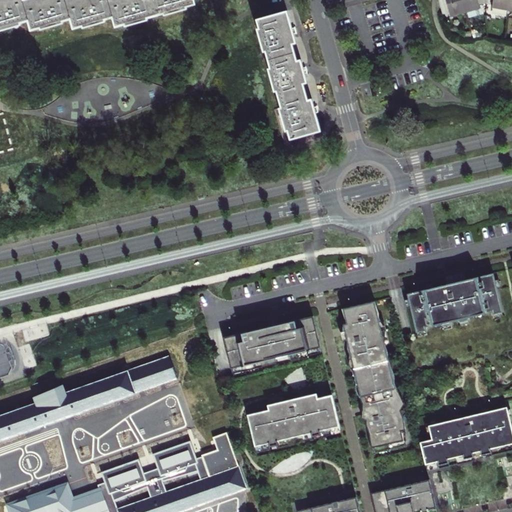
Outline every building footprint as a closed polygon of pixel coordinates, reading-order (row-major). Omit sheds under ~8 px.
[(0,0),(0,27),(5,26),(6,29),(14,27),(13,23),(20,21),(20,23),(28,20),(31,30),(40,28),(40,27),(47,25),(48,28),(57,25),(56,22),(62,20),(63,21),(71,19),(74,28),(83,26),(82,25),(89,23),(90,26),(99,24),(98,21),(104,19),(105,20),(113,18),(116,28),(125,25),(124,23),(131,21),(132,25),(141,22),(140,19),(146,17),(147,18),(164,14),(163,12),(171,10),(171,13),(180,11),(179,8),(186,6),(186,7),(195,4),(193,0),(24,0),(23,0),(0,0)] [(465,12),(461,0),(438,0),(442,15),(449,13),(450,16),(465,12)] [(461,0),(465,12),(480,8),(479,4),(485,4),(485,0),(461,0)] [(492,7),(507,10),(508,0),(485,0),(485,4),(492,4),(492,7)] [(306,82),(300,60),(297,61),(292,44),(295,43),(287,11),(257,20),(260,29),(261,29),(263,36),(260,36),(262,45),(265,44),(267,50),(266,50),(271,68),(272,68),(274,75),(271,76),(273,83),(276,83),(278,90),(277,90),(282,107),(283,107),(285,114),(282,115),(284,123),(287,122),(289,129),(288,129),(291,139),(320,130),(311,99),(308,100),(303,83),(306,82)] [(0,157),(8,156),(0,120),(0,157)] [(407,295),(416,333),(426,331),(425,327),(441,324),(441,327),(451,325),(450,321),(458,319),(459,323),(468,320),(468,317),(492,312),(493,315),(502,313),(493,274),(459,282),(460,285),(454,286),(454,283),(407,295)] [(366,420),(373,449),(406,441),(405,432),(400,411),(405,402),(394,386),(375,302),(343,310),(349,335),(345,336),(362,405),(361,417),(366,420)] [(223,338),(231,370),(244,367),(245,370),(255,367),(254,364),(297,354),(298,357),(308,355),(307,352),(321,348),(313,317),(223,338)] [(0,416),(0,441),(37,428),(95,408),(177,378),(169,356),(127,371),(67,393),(0,416)] [(247,415),(254,446),(267,443),(268,447),(278,445),(277,441),(310,434),(311,438),(320,435),(319,432),(338,427),(331,396),(317,399),(316,394),(267,405),(268,410),(247,415)] [(419,442),(424,464),(437,461),(438,465),(448,462),(447,459),(462,455),(463,459),(473,456),(472,453),(480,451),(480,455),(491,452),(490,448),(511,443),(511,432),(506,407),(459,418),(460,420),(454,421),(454,419),(428,425),(431,439),(419,442)] [(181,511),(190,509),(246,489),(227,433),(213,437),(217,449),(201,455),(202,456),(196,458),(190,441),(152,454),(157,469),(144,473),(139,459),(101,472),(105,482),(97,485),(98,488),(106,511),(181,511)] [(369,494),(373,511),(417,511),(419,511),(427,511),(427,510),(435,508),(428,480),(369,494)] [(74,511),(70,498),(67,484),(9,505),(11,511),(74,511)] [(106,511),(98,488),(70,498),(74,511),(106,511)] [(295,511),(357,511),(354,497),(295,511)]
